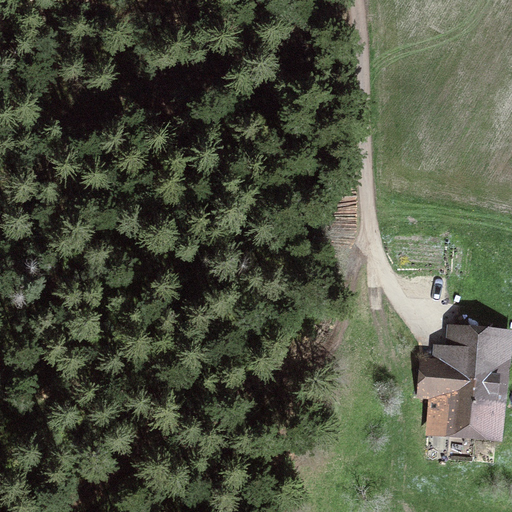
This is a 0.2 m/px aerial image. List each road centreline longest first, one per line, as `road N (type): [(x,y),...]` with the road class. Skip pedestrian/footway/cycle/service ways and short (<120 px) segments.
road 1 (track): [(369,227),(303,343),(267,376),(171,423),(52,511)]
road 2 (track): [(396,357),(371,271),(355,0)]
